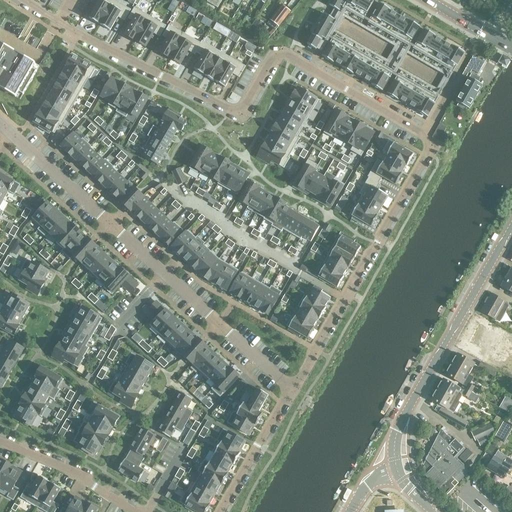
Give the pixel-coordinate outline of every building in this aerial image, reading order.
[(97,5),(89,19),(100,25),(113,0),(91,0),(90,2),(97,5)] [(114,0),(113,0),(100,25),(110,31),(118,17),(124,21),(131,10),(114,0)] [(208,0),(207,2),(217,8),(222,0),(208,0)] [(365,17),(374,2),(370,0),(331,0),(329,5),(334,8),(329,17),(324,14),(312,35),(313,35),(307,45),(316,50),(317,50),(324,54),(322,57),(333,63),(334,62),(342,67),(342,68),(353,74),(354,73),(372,84),(371,85),(382,91),(390,78),(392,80),(394,76),(397,78),(387,94),(398,100),(399,100),(417,110),(416,111),(427,117),(439,98),(438,97),(453,72),(453,73),(465,53),(454,46),(453,48),(435,37),(435,36),(424,30),(415,46),(412,45),(414,41),(412,40),(420,27),(409,20),(408,22),(390,11),(390,10),(379,3),(370,20),(365,17)] [(281,5),(270,20),(278,27),(290,11),(281,5)] [(133,21),(125,35),(135,41),(149,16),(134,7),(128,19),(133,21)] [(149,16),(135,41),(145,47),(153,33),(160,37),(166,26),(149,16)] [(256,21),(252,28),(259,32),(263,25),(256,21)] [(167,39),(159,52),(170,58),(184,33),(169,25),(162,36),(167,39)] [(184,33),(170,58),(180,64),(188,51),(195,55),(196,53),(203,41),(202,41),(201,43),(184,33)] [(202,56),(194,70),(204,76),(219,51),(203,41),(196,53),(202,56)] [(253,52),(256,46),(249,42),(246,48),(253,52)] [(0,88),(10,94),(13,89),(22,94),(23,95),(37,71),(33,69),(36,64),(0,43),(0,88)] [(219,51),(204,76),(215,82),(229,57),(219,51)] [(73,56),(67,65),(90,79),(95,69),(89,65),(91,63),(84,59),(83,62),(73,56)] [(506,66),(510,59),(503,56),(499,63),(505,66),(506,66)] [(229,57),(215,82),(225,87),(233,74),(239,78),(246,66),(229,57)] [(468,72),(471,74),(474,70),(479,73),(484,64),(475,59),(468,72)] [(64,70),(62,74),(63,75),(62,75),(83,87),(88,79),(89,79),(90,79),(67,65),(66,66),(67,67),(65,71),(64,70)] [(62,75),(57,85),(78,97),(83,87),(62,75)] [(470,78),(456,102),(459,104),(458,106),(465,110),(467,108),(469,109),(482,85),(477,82),(479,79),(472,75),(470,78)] [(109,105),(121,83),(120,83),(120,84),(111,79),(101,96),(110,101),(108,105),(109,105)] [(116,112),(130,88),(121,83),(109,105),(117,110),(116,112)] [(57,85),(52,94),(72,106),(78,97),(57,85)] [(125,117),(139,94),(138,93),(138,94),(130,90),(131,89),(130,88),(116,112),(125,117)] [(295,92),(292,98),(313,110),(319,100),(298,88),(296,92),(295,92)] [(49,99),(46,104),(67,116),(72,106),(52,94),(51,95),(50,94),(48,99),(49,99)] [(137,118),(148,99),(139,94),(125,117),(126,118),(128,113),(137,118)] [(289,102),(287,106),(288,107),(287,107),(307,119),(313,110),(292,98),(291,98),(292,99),(290,102),(289,102)] [(40,112),(62,125),(67,116),(46,104),(41,112),(40,112)] [(284,112),(282,117),(302,129),(307,119),(287,107),(287,108),(286,107),(283,112),(284,112)] [(182,131),(187,122),(175,115),(177,113),(170,109),(168,111),(162,120),(182,131)] [(336,110),(323,133),(333,138),(346,116),(336,110)] [(40,112),(34,122),(45,128),(43,131),(49,134),(51,132),(54,134),(60,125),(61,126),(62,125),(40,112)] [(346,116),(333,138),(334,139),(335,138),(343,143),(355,122),(355,121),(354,122),(346,118),(347,117),(346,116)] [(276,125),(275,126),(299,139),(300,139),(297,137),(302,129),(282,117),(281,117),(280,117),(278,121),(279,122),(277,125),(276,125)] [(181,132),(182,131),(162,120),(162,121),(158,129),(153,126),(173,138),(178,130),(181,132)] [(355,122),(343,143),(344,143),(345,142),(353,146),(350,150),(351,151),(365,127),(355,122)] [(432,136),(441,141),(449,127),(440,122),(432,136)] [(168,147),(173,138),(153,126),(147,135),(168,147)] [(273,132),(271,135),(294,149),(299,139),(275,126),(272,131),(273,132)] [(365,127),(351,151),(361,157),(374,134),(365,128),(366,127),(365,127)] [(82,138),(80,140),(73,134),(61,147),(67,152),(69,154),(83,139),(82,138)] [(145,146),(163,156),(168,147),(147,135),(147,136),(150,137),(145,146)] [(265,143),(265,144),(289,159),(290,158),(289,157),(294,149),(271,135),(271,136),(270,136),(267,140),(268,140),(266,144),(265,143)] [(71,156),(77,160),(90,145),(83,139),(69,154),(71,156)] [(389,140),(383,151),(408,165),(414,155),(395,144),(389,140)] [(265,144),(259,154),(284,168),(289,159),(265,144)] [(89,148),(91,146),(90,145),(77,160),(82,165),(82,166),(84,167),(96,155),(89,148)] [(163,156),(145,146),(147,148),(142,157),(157,165),(163,156)] [(189,169),(199,174),(211,152),(202,147),(195,159),(192,157),(188,164),(191,165),(189,169)] [(116,157),(119,160),(120,158),(124,154),(121,151),(116,157)] [(377,160),(402,175),(402,174),(401,174),(406,165),(407,166),(408,165),(383,151),(382,151),(388,155),(383,163),(377,160)] [(209,177),(210,177),(221,158),(220,157),(220,158),(212,154),(212,153),(211,152),(199,174),(200,175),(201,171),(209,176),(209,177)] [(105,159),(103,161),(96,155),(84,167),(86,170),(87,170),(92,174),(105,159)] [(217,184),(218,184),(230,163),(221,158),(210,177),(218,182),(217,184)] [(97,179),(99,181),(113,166),(105,159),(92,174),(97,179)] [(308,160),(293,184),(303,190),(318,165),(308,160)] [(377,160),(367,177),(368,177),(380,184),(380,183),(379,183),(382,177),(396,185),(402,175),(377,160)] [(227,190),(239,169),(230,164),(231,164),(230,163),(218,184),(227,190)] [(318,165),(303,190),(304,190),(305,189),(313,194),(323,177),(315,172),(318,166),(318,165)] [(112,169),(114,167),(113,166),(99,181),(101,183),(102,183),(107,188),(119,175),(112,169)] [(178,185),(186,182),(180,168),(172,172),(178,185)] [(237,195),(249,175),(239,169),(227,190),(237,195)] [(0,186),(15,195),(20,185),(0,172),(0,186)] [(107,188),(112,193),(114,195),(126,182),(119,175),(107,188)] [(323,177),(313,194),(318,197),(322,199),(321,200),(322,201),(335,179),(334,178),(332,182),(323,177)] [(368,177),(359,193),(382,206),(388,196),(377,189),(380,184),(368,177)] [(335,179),(322,201),(332,207),(345,184),(335,179)] [(134,188),(133,189),(126,182),(114,195),(116,197),(117,197),(121,201),(121,202),(121,203),(134,188)] [(239,201),(248,206),(259,187),(250,182),(239,201)] [(0,198),(3,200),(8,192),(14,195),(15,195),(0,186),(0,198)] [(255,213),(256,213),(267,193),(259,189),(260,188),(259,187),(248,206),(249,207),(249,206),(252,208),(256,210),(255,213)] [(130,210),(143,196),(140,193),(134,188),(121,203),(127,208),(130,210)] [(263,219),(264,219),(277,197),(276,197),(275,198),(267,193),(256,213),(264,218),(263,219)] [(355,203),(355,204),(377,217),(378,216),(377,216),(382,206),(359,193),(359,194),(361,195),(357,204),(355,203)] [(131,211),(136,215),(138,217),(150,204),(143,198),(144,197),(143,196),(130,210),(131,211)] [(271,226),(272,226),(285,203),(277,197),(264,219),(272,224),(271,226)] [(47,203),(32,220),(39,227),(37,230),(38,230),(56,211),(47,203)] [(273,227),(281,231),(292,211),(284,206),(286,203),(285,203),(272,226),(273,227)] [(140,219),(141,219),(146,224),(157,211),(150,204),(138,217),(140,219)] [(355,204),(349,214),(353,216),(351,219),(357,223),(359,220),(371,227),(377,217),(355,204)] [(38,230),(46,237),(65,216),(60,212),(59,214),(56,211),(38,230)] [(151,229),(153,231),(165,218),(157,211),(146,224),(151,229)] [(286,231),(291,234),(301,216),(292,211),(281,231),(281,232),(283,229),(286,231)] [(46,237),(46,238),(48,236),(56,242),(72,224),(71,225),(68,222),(69,220),(65,216),(46,237)] [(291,234),(300,239),(310,221),(301,216),(291,234)] [(155,233),(156,233),(161,237),(175,222),(174,222),(172,224),(165,218),(153,231),(155,233)] [(302,237),(311,242),(319,227),(310,221),(300,239),(302,237)] [(169,245),(183,230),(175,222),(161,237),(166,242),(166,243),(168,245),(168,244),(169,245)] [(56,243),(58,241),(65,248),(61,251),(62,252),(80,232),(72,224),(56,242),(56,243)] [(329,233),(332,227),(326,224),(323,229),(329,233)] [(195,237),(188,230),(172,248),(177,252),(179,255),(195,237)] [(62,252),(70,259),(73,256),(88,239),(87,238),(87,239),(80,233),(81,232),(80,232),(62,252)] [(355,258),(361,247),(349,240),(350,238),(344,234),(342,237),(339,235),(333,245),(355,258)] [(180,255),(184,259),(185,259),(184,259),(187,262),(201,246),(194,240),(196,238),(195,237),(179,255),(180,255)] [(88,239),(73,256),(82,263),(97,247),(93,244),(88,239)] [(12,251),(22,256),(26,244),(16,240),(12,251)] [(349,267),(355,258),(333,245),(327,255),(349,267)] [(210,251),(208,253),(201,246),(187,262),(188,262),(192,266),(195,269),(211,251),(210,251)] [(97,247),(82,263),(82,264),(83,263),(90,270),(104,255),(97,248),(97,247)] [(202,276),(205,278),(219,259),(211,251),(195,269),(202,275),(202,276)] [(96,279),(113,261),(108,256),(107,257),(104,255),(90,270),(97,276),(95,279),(96,279)] [(323,265),(343,277),(344,277),(343,276),(348,268),(349,268),(349,267),(327,255),(327,256),(328,256),(323,265)] [(49,272),(27,259),(21,268),(45,282),(44,281),(46,282),(48,279),(46,278),(49,272)] [(219,259),(205,278),(208,280),(216,284),(217,285),(229,265),(219,259)] [(113,261),(96,279),(104,286),(103,287),(104,287),(121,269),(120,268),(119,269),(116,266),(118,264),(113,261)] [(220,287),(227,290),(238,270),(229,265),(217,285),(220,287)] [(322,266),(324,267),(318,277),(337,288),(343,277),(323,265),(322,266)] [(283,267),(280,272),(290,278),(293,273),(283,267)] [(45,282),(21,268),(20,270),(22,271),(17,280),(28,286),(26,289),(37,295),(43,286),(45,282)] [(128,277),(129,276),(121,269),(104,287),(112,295),(122,284),(131,293),(138,285),(128,277)] [(230,292),(237,296),(240,298),(252,278),(242,272),(230,292)] [(511,280),(506,277),(501,286),(511,292),(511,280)] [(240,298),(246,302),(249,304),(261,283),(252,278),(240,298)] [(249,304),(255,307),(259,309),(272,286),(271,286),(270,288),(261,283),(249,304)] [(268,314),(269,315),(282,292),(272,286),(259,309),(265,313),(268,315),(268,314)] [(325,309),(326,308),(325,307),(331,298),(320,292),(322,290),(315,286),(314,288),(313,288),(307,297),(304,295),(304,296),(322,307),(325,309)] [(3,305),(23,317),(29,307),(28,306),(30,303),(13,294),(12,297),(9,295),(3,305)] [(495,319),(505,301),(491,294),(481,311),(495,319)] [(320,318),(325,309),(322,307),(304,296),(298,306),(320,318)] [(158,335),(174,318),(156,302),(149,309),(159,318),(152,325),(159,332),(157,335),(158,335)] [(23,318),(23,317),(3,305),(0,310),(0,315),(19,326),(20,326),(19,325),(19,324),(21,325),(25,319),(23,318)] [(314,328),(314,327),(318,319),(319,319),(320,318),(298,306),(298,307),(301,308),(296,317),(293,315),(292,316),(314,328)] [(97,328),(102,318),(82,307),(79,313),(77,312),(75,314),(77,315),(76,316),(97,328)] [(0,328),(14,336),(15,333),(17,335),(20,328),(19,327),(19,326),(0,315),(0,328)] [(477,315),(475,320),(484,323),(486,319),(477,315)] [(70,327),(90,339),(97,328),(76,316),(76,318),(74,317),(72,319),(74,320),(70,327)] [(290,328),(288,331),(294,334),(296,332),(308,339),(314,328),(292,316),(286,326),(290,328)] [(177,321),(174,318),(158,335),(166,342),(183,324),(179,320),(177,321)] [(174,350),(190,333),(186,329),(187,328),(183,324),(166,342),(174,350)] [(66,335),(88,348),(89,348),(86,346),(90,339),(70,327),(68,331),(66,330),(65,333),(66,334),(66,335)] [(197,339),(190,333),(174,350),(183,358),(184,356),(199,340),(198,339),(197,339)] [(84,358),(83,357),(88,348),(66,335),(65,337),(63,336),(62,338),(63,339),(61,344),(60,343),(59,344),(84,358)] [(144,350),(149,346),(142,340),(138,345),(144,350)] [(207,348),(208,348),(199,340),(184,356),(192,363),(193,364),(193,363),(207,348)] [(23,348),(11,342),(0,361),(11,368),(23,348)] [(78,368),(84,358),(59,344),(52,357),(63,363),(65,360),(78,368)] [(199,372),(214,355),(207,348),(193,363),(200,369),(198,371),(199,372)] [(131,353),(125,363),(148,376),(149,375),(151,376),(155,369),(153,368),(154,366),(131,353)] [(475,363),(457,353),(451,364),(469,374),(475,363)] [(219,357),(218,358),(214,355),(199,372),(207,380),(224,361),(219,357)] [(0,387),(11,368),(0,361),(0,387)] [(207,380),(209,378),(216,384),(211,389),(212,390),(231,369),(230,368),(229,369),(226,366),(228,365),(224,361),(207,380)] [(494,376),(497,371),(481,362),(478,367),(494,376)] [(125,364),(128,365),(123,374),(143,385),(144,384),(146,385),(149,379),(147,378),(148,376),(125,363),(125,364)] [(469,374),(451,364),(445,374),(463,384),(469,374)] [(42,366),(36,376),(60,390),(60,389),(58,388),(63,379),(53,373),(54,371),(51,370),(50,371),(42,366)] [(212,390),(220,397),(239,376),(231,369),(212,390)] [(86,371),(83,377),(88,381),(91,375),(86,371)] [(123,374),(118,383),(114,381),(138,395),(139,395),(138,394),(141,390),(142,391),(144,388),(142,387),(143,385),(123,374)] [(36,377),(36,378),(34,377),(31,383),(32,384),(31,386),(54,399),(60,390),(36,376),(36,377)] [(460,389),(443,379),(437,389),(454,399),(460,389)] [(247,384),(242,380),(235,388),(239,392),(244,386),(244,387),(247,384)] [(133,405),(138,395),(114,381),(108,391),(115,395),(113,399),(131,409),(133,405)] [(468,397),(474,387),(469,384),(463,394),(468,397)] [(27,394),(26,394),(48,407),(48,406),(45,405),(49,397),(54,400),(54,399),(31,386),(31,387),(29,387),(26,392),(27,393),(27,394)] [(193,395),(197,390),(193,386),(189,391),(193,395)] [(268,396),(257,389),(253,396),(251,394),(245,404),(259,412),(268,396)] [(454,399),(437,389),(431,400),(439,404),(438,406),(441,408),(438,413),(465,428),(467,422),(452,414),(453,412),(448,410),(454,399)] [(187,408),(192,399),(181,392),(180,394),(178,393),(172,403),(174,404),(170,412),(187,422),(193,412),(187,408)] [(20,404),(42,417),(48,407),(26,394),(25,396),(23,395),(22,398),(23,399),(20,404)] [(509,411),(511,405),(511,398),(506,395),(500,407),(509,411)] [(257,425),(263,414),(259,412),(245,404),(241,402),(235,412),(257,425)] [(20,404),(21,405),(15,414),(16,414),(15,417),(25,423),(24,425),(28,427),(29,425),(32,427),(38,415),(42,417),(20,404)] [(92,414),(113,427),(119,417),(110,412),(111,410),(109,409),(108,410),(97,404),(92,414)] [(233,411),(227,422),(249,436),(255,426),(256,426),(257,425),(235,412),(233,411)] [(158,431),(170,438),(175,428),(181,432),(187,422),(170,412),(165,420),(163,419),(158,429),(159,430),(158,431)] [(84,421),(83,422),(108,436),(108,435),(108,434),(110,435),(113,429),(112,428),(112,427),(113,427),(92,414),(91,415),(92,415),(87,423),(84,421)] [(83,422),(78,431),(102,446),(106,440),(107,441),(109,438),(107,437),(108,436),(83,422)] [(484,427),(472,432),(477,441),(488,436),(484,427)] [(423,474),(446,496),(455,487),(451,483),(455,480),(452,477),(464,465),(457,458),(466,449),(454,438),(452,440),(441,428),(420,470),(424,473),(423,474)] [(49,429),(46,435),(51,438),(55,432),(49,429)] [(142,462),(146,456),(143,454),(154,435),(142,429),(131,449),(128,454),(142,462)] [(216,440),(240,454),(241,453),(240,452),(246,442),(223,429),(216,440)] [(78,445),(77,447),(79,448),(78,450),(83,452),(84,451),(86,452),(87,450),(96,455),(97,453),(99,454),(103,447),(101,446),(102,446),(78,431),(78,432),(73,442),(78,445)] [(482,446),(490,443),(487,437),(479,441),(482,446)] [(161,453),(168,441),(163,438),(156,450),(161,453)] [(212,451),(234,464),(240,454),(216,440),(216,441),(218,442),(212,451)] [(473,454),(467,448),(459,457),(465,462),(473,454)] [(511,457),(498,449),(497,451),(495,455),(511,465),(511,462),(511,457)] [(234,465),(234,464),(212,451),(212,452),(215,454),(210,463),(204,460),(228,474),(229,474),(228,473),(233,464),(234,465)] [(138,483),(145,471),(139,468),(142,462),(128,454),(125,460),(118,471),(127,476),(126,478),(128,479),(129,478),(138,483)] [(511,465),(495,455),(487,468),(503,478),(511,465)] [(0,486),(12,466),(1,460),(0,462),(0,486)] [(204,460),(198,471),(222,485),(228,474),(204,460)] [(12,466),(0,486),(0,488),(9,493),(7,497),(13,501),(20,489),(14,486),(21,473),(12,467),(12,466)] [(201,473),(195,483),(215,495),(221,485),(222,485),(198,471),(197,471),(201,473)] [(20,497),(37,507),(51,483),(40,477),(33,490),(27,486),(20,497)] [(51,483),(37,507),(45,511),(55,511),(59,505),(53,502),(61,489),(51,483)] [(164,496),(167,498),(170,499),(177,486),(171,483),(167,490),(164,496)] [(195,483),(189,493),(186,491),(210,506),(211,505),(210,504),(215,495),(195,483)] [(206,511),(210,506),(186,491),(179,502),(186,506),(185,508),(192,511),(194,511),(195,511),(196,511),(206,511)] [(59,511),(82,511),(87,503),(86,503),(86,504),(76,498),(69,511),(63,508),(59,511)] [(87,503),(82,511),(95,511),(97,509),(87,503)]
